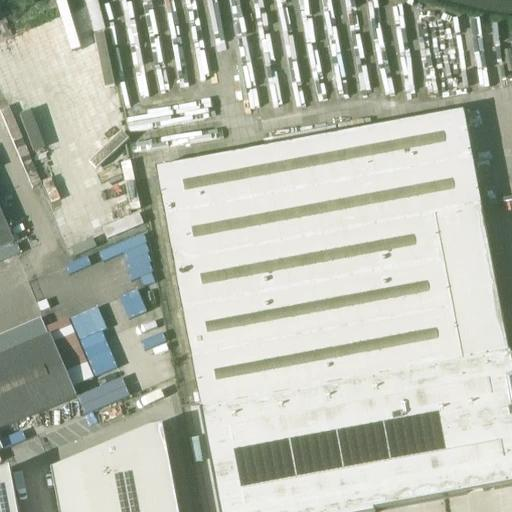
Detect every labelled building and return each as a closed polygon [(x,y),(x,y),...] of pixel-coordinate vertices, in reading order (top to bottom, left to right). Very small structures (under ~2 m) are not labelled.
[(511,352),(465,112),(157,169),(221,511),(363,511),(511,484),(511,352)] [(0,248),(14,243),(0,211),(0,202),(5,201),(0,189),(0,248)] [(0,452),(3,451),(0,444),(0,431),(77,398),(73,388),(50,336),(48,336),(42,321),(0,338),(0,352),(2,357),(0,357),(0,452)] [(150,430),(53,472),(60,511),(179,511),(164,428),(150,430)] [(0,511),(20,511),(14,474),(7,456),(0,459),(0,511)]
